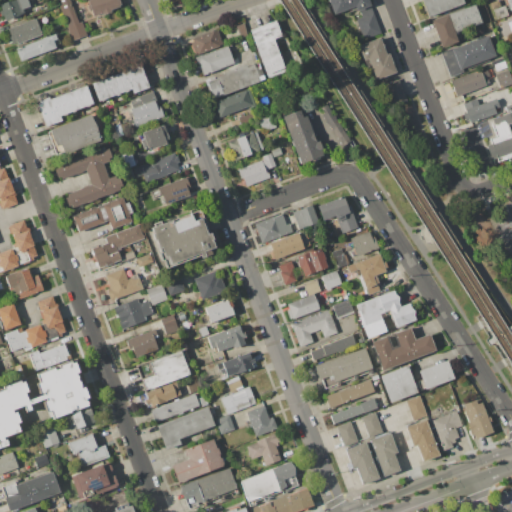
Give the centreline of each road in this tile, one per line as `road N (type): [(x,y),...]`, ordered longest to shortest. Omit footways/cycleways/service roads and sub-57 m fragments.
road 1 (residential): [(337,511),(148,0)]
road 2 (residential): [(158,511),(0,86)]
road 3 (residential): [(511,421),(362,182)]
road 4 (residential): [(0,95),(243,0)]
road 5 (residential): [(454,167),(390,0)]
road 6 (residential): [(229,216),(341,177),(362,182)]
